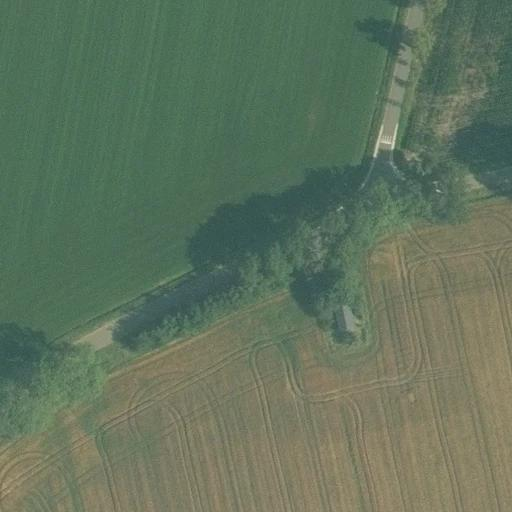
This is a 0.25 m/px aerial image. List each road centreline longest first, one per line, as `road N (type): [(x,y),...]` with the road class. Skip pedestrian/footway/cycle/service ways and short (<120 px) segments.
road 1 (unclassified): [(0,407),(89,344),(384,200)]
road 2 (unclassified): [(384,200),(384,146),(418,0)]
road 3 (unclassified): [(384,200),(511,172)]
